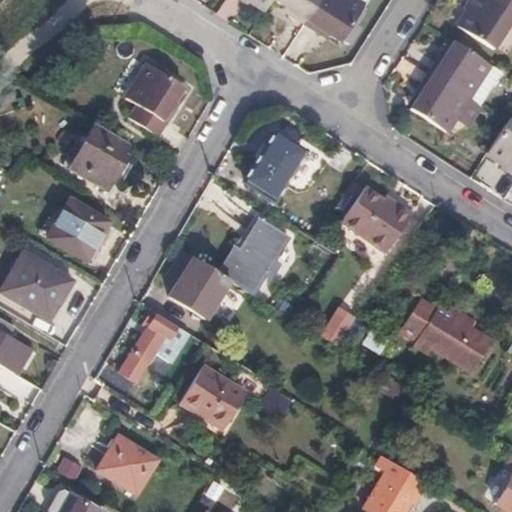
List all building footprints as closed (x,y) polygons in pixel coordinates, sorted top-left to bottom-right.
[(248,0),(263,10),(269,0),(235,0),(243,5),(245,0),(248,0)] [(286,13),(302,23),(317,0),(276,0),(289,8),(286,13)] [(362,4),(355,0),(317,0),(302,23),(319,33),(322,29),(339,40),(362,4)] [(489,47),(511,14),(489,0),(463,0),(460,6),(464,9),(454,24),(489,47)] [(511,0),(489,0),(511,14),(511,15),(511,0)] [(463,99),(478,109),(501,73),(452,41),(441,58),(435,54),(423,72),(463,99)] [(177,109),(173,107),(183,91),(147,68),(126,102),(136,108),(128,121),(158,139),(177,109)] [(443,131),(463,99),(423,72),(413,88),(419,92),(408,109),(443,131)] [(500,167),(511,174),(511,118),(508,116),(502,125),(484,152),(502,164),(500,167)] [(127,146),(94,126),(68,170),(105,193),(125,160),(120,157),(127,146)] [(302,153),(272,200),(275,202),(307,151),(273,129),(268,136),(272,139),(274,136),(302,153)] [(245,182),(272,200),(302,153),(274,136),(272,139),(245,182)] [(390,211),(378,203),(363,191),(339,224),(383,256),(410,217),(394,205),(390,211)] [(390,211),(394,205),(382,197),(378,203),(390,211)] [(68,203),(47,240),(85,263),(107,226),(68,203)] [(228,282),(249,295),(285,238),(258,221),(238,253),(234,251),(218,276),(228,282)] [(211,272),(181,253),(165,278),(176,284),(167,298),(186,311),(205,322),(228,282),(218,276),(211,272)] [(21,257),(0,293),(0,295),(48,323),(70,285),(21,257)] [(428,351),(431,346),(469,370),(487,340),(421,299),(402,330),(417,340),(415,343),(428,351)] [(319,338),(333,347),(353,319),(339,311),(319,338)] [(183,336),(153,318),(149,315),(142,328),(147,331),(130,359),(145,368),(152,357),(156,349),(162,352),(167,343),(175,348),(183,336)] [(333,347),(345,355),(356,339),(378,353),(386,341),(353,319),(333,347)] [(0,369),(16,379),(31,353),(0,335),(0,369)] [(186,338),(183,336),(175,348),(167,343),(162,352),(156,349),(152,357),(168,367),(172,360),(186,338)] [(511,361),(508,359),(501,369),(511,376),(511,361)] [(192,414),(222,432),(244,397),(199,370),(177,405),(192,414)] [(327,436),(333,426),(283,396),(277,406),(300,420),(327,436)] [(294,430),(300,420),(277,406),(264,398),(258,408),(294,430)] [(255,413),(233,449),(242,454),(264,418),(255,413)] [(219,436),(222,432),(192,414),(189,418),(219,436)] [(115,439),(94,473),(135,498),(156,463),(115,439)] [(511,511),(511,460),(508,458),(500,472),(509,477),(491,507),(500,511),(511,511)] [(411,511),(410,506),(416,497),(415,496),(421,485),(379,459),(372,470),(384,477),(364,511),(411,511)] [(95,511),(62,493),(56,494),(46,511),(95,511)]
